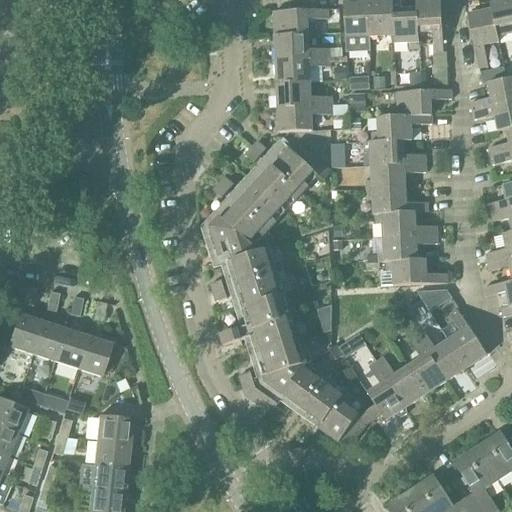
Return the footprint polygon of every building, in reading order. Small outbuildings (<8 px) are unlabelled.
[(371,51),(370,37),(368,0),(358,0),(359,4),(344,5),(347,53),(371,51)] [(368,0),(370,37),(394,36),(392,2),(378,2),(377,0),(368,0)] [(392,0),(392,2),(394,36),(395,44),(410,43),(410,49),(420,48),(420,33),(418,10),(417,10),(402,11),(401,0),(392,0)] [(418,10),(420,33),(434,33),(435,53),(444,52),(441,0),(416,0),(417,10),(418,10)] [(490,6),(491,11),(492,11),(498,38),(511,34),(511,0),(505,0),(505,2),(490,6)] [(274,12),(275,37),(309,35),(308,20),(329,19),(328,10),(274,12)] [(499,43),(498,38),(492,11),(491,11),(468,16),(479,69),(488,67),(484,46),(499,43)] [(275,37),(276,61),(330,58),(330,49),(309,50),(309,35),(275,37)] [(276,61),(277,85),(311,83),(310,68),(331,67),(330,58),(276,61)] [(492,71),(481,73),(483,85),(489,84),(491,83),(494,83),(492,71)] [(473,112),(511,104),(511,79),(494,83),(491,83),(489,84),(492,99),(471,103),(473,112)] [(312,98),(311,83),(277,85),(279,109),(333,106),(332,97),(312,98)] [(391,108),(392,117),(431,116),(430,101),(451,100),(451,92),(395,93),(396,108),(391,108)] [(511,128),(511,104),(473,112),(475,121),(495,117),(498,132),(507,130),(511,128)] [(312,116),(333,115),(333,116),(347,116),(346,106),(333,107),(333,106),(279,109),(280,133),(313,131),(312,116)] [(373,143),(404,142),(411,142),(411,126),(431,125),(431,116),(392,117),(378,118),(378,134),(373,134),(373,143)] [(491,157),(511,153),(511,128),(507,130),(509,144),(489,148),(491,157)] [(288,149),(280,142),(201,228),(215,269),(221,267),(241,330),(244,341),(257,380),(253,381),(250,372),(237,376),(244,397),(270,415),(279,403),(347,451),(365,425),(381,415),(372,401),(364,406),(306,364),(270,249),(254,254),(252,247),(316,176),(323,181),(331,172),(296,140),(288,149)] [(251,148),(261,157),(267,150),(258,141),(251,148)] [(405,156),(404,142),(373,143),(364,143),(365,154),(371,153),(371,166),(426,164),(426,156),(405,156)] [(261,157),(251,148),(245,155),(255,164),(261,157)] [(511,153),(491,157),(493,166),(511,162),(511,153)] [(366,190),(406,189),(406,175),(426,174),(426,164),(371,166),(372,182),(366,182),(366,190)] [(219,184),(228,193),(234,186),(225,178),(219,184)] [(228,193),(219,184),(213,191),(222,200),(228,193)] [(487,215),(511,209),(511,185),(503,187),(506,202),(486,206),(487,215)] [(406,189),(366,190),(366,201),(373,201),(373,215),(376,215),(416,214),(427,213),(427,204),(406,205),(406,189)] [(511,209),(487,215),(489,224),(510,220),(511,231),(511,209)] [(382,224),(382,238),(438,236),(437,227),(417,228),(416,214),(376,215),(377,224),(382,224)] [(511,234),(503,236),(506,251),(486,255),(488,264),(511,258),(511,234)] [(438,236),(382,238),(383,253),(378,253),(378,263),(386,262),(419,260),(418,246),(438,245),(438,236)] [(511,258),(488,264),(490,273),(510,269),(511,278),(511,258)] [(380,274),(381,288),(448,285),(448,275),(427,275),(427,259),(419,260),(386,262),(387,273),(380,274)] [(213,294),(225,290),(222,282),(211,285),(213,294)] [(511,307),(511,283),(484,289),(486,298),(506,294),(509,308),(509,309),(511,307)] [(35,292),(26,290),(22,308),(31,310),(35,292)] [(216,303),(227,299),(225,290),(213,294),(216,303)] [(49,295),(45,313),(54,315),(58,297),(49,295)] [(81,301),(72,299),(68,317),(77,319),(81,301)] [(105,306),(95,304),(92,322),(101,324),(105,306)] [(511,307),(509,309),(509,308),(501,310),(503,319),(511,316),(511,307)] [(448,342),(466,370),(487,357),(458,311),(450,316),(461,334),(448,342)] [(30,357),(40,325),(16,318),(6,350),(30,357)] [(40,325),(30,357),(53,365),(63,332),(40,325)] [(221,336),(224,348),(241,342),(238,331),(221,336)] [(63,332),(53,365),(76,372),(86,340),(63,332)] [(417,337),(446,383),(466,370),(448,342),(436,350),(424,333),(417,337)] [(421,360),(408,368),(426,396),(446,383),(417,337),(409,342),(421,360)] [(86,340),(76,372),(99,379),(110,347),(86,340)] [(346,345),(339,350),(340,351),(344,356),(346,359),(353,355),(346,345)] [(328,352),(335,362),(344,356),(340,351),(339,350),(337,346),(328,352)] [(384,359),(377,363),(406,409),(426,396),(408,368),(396,376),(384,359)] [(368,394),(372,401),(381,415),(386,422),(396,415),(401,419),(407,415),(406,409),(377,363),(369,368),(381,386),(368,394)] [(357,377),(350,367),(343,372),(350,382),(357,377)] [(116,386),(119,394),(128,390),(124,382),(116,386)] [(69,399),(65,411),(81,416),(84,404),(69,399)] [(0,402),(0,429),(16,436),(25,413),(0,402)] [(62,420),(57,437),(66,440),(71,423),(62,420)] [(98,420),(95,445),(128,448),(133,449),(135,434),(129,433),(131,423),(98,420)] [(41,439),(50,441),(55,424),(45,421),(41,439)] [(0,429),(0,455),(7,458),(16,436),(0,429)] [(511,452),(500,434),(478,449),(500,483),(511,475),(511,452)] [(62,457),(66,440),(57,437),(52,455),(62,457)] [(128,448),(95,445),(92,468),(125,472),(128,448)] [(486,493),(500,483),(478,449),(452,466),(473,497),(464,502),(470,511),(498,511),(499,511),(486,493)] [(32,468),(41,472),(46,454),(37,451),(32,468)] [(36,488),(41,472),(32,468),(26,485),(36,488)] [(43,485),(52,487),(58,471),(49,468),(43,485)] [(125,472),(92,468),(90,492),(123,496),(125,472)] [(470,511),(464,502),(454,509),(433,477),(410,493),(422,511),(470,511)] [(47,505),(52,487),(43,485),(38,502),(47,505)] [(90,492),(87,511),(120,511),(123,496),(90,492)] [(422,511),(410,493),(387,508),(390,511),(422,511)] [(18,511),(28,511),(32,500),(23,497),(18,511)]
